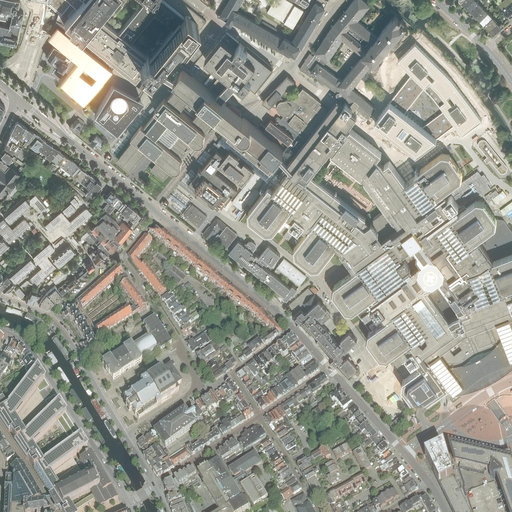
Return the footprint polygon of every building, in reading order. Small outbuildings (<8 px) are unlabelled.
[(0,0),(0,41),(2,42),(2,41),(15,44),(17,37),(19,24),(20,24),(23,12),(16,10),(17,7),(18,7),(19,1),(15,0),(0,0)] [(46,0),(61,12),(70,1),(76,7),(79,0),(46,0)] [(179,46),(182,41),(187,45),(206,21),(179,0),(79,0),(76,7),(72,13),(68,18),(59,13),(58,13),(58,14),(55,21),(53,29),(53,30),(52,31),(53,32),(65,36),(62,40),(61,40),(60,40),(59,40),(58,40),(58,41),(58,42),(58,43),(58,44),(58,45),(60,47),(59,48),(54,45),(46,57),(46,58),(46,59),(50,62),(52,61),(53,61),(54,59),(56,60),(54,64),(57,66),(62,70),(64,67),(66,68),(66,69),(65,71),(64,73),(64,74),(63,75),(63,76),(63,77),(64,78),(65,79),(66,80),(67,81),(68,82),(69,83),(71,85),(72,85),(74,87),(75,88),(77,89),(78,90),(80,91),(81,92),(82,93),(83,94),(85,95),(86,95),(86,96),(87,96),(87,95),(88,95),(89,95),(89,94),(90,94),(91,93),(92,92),(93,92),(93,91),(94,90),(95,90),(96,89),(97,88),(97,87),(98,87),(99,86),(102,82),(103,82),(112,70),(109,67),(113,62),(117,65),(120,68),(118,71),(134,84),(137,87),(140,89),(138,92),(137,94),(139,95),(140,93),(142,90),(143,92),(146,94),(160,76),(162,73),(169,64),(179,52),(177,50),(179,46)] [(292,0),(293,0),(292,1),(295,2),(300,5),(300,6),(302,7),(303,6),(307,8),(304,14),(303,13),(302,15),(303,16),(299,24),(297,27),(296,26),(295,28),(296,28),(293,32),(292,34),(287,32),(284,36),(284,37),(283,40),(281,39),(282,37),(275,33),(276,31),(276,29),(263,21),(261,21),(260,24),(245,16),(236,10),(239,4),(241,0),(229,0),(226,7),(224,6),(219,14),(217,16),(232,25),(234,21),(238,24),(289,54),(289,55),(293,57),(294,56),(296,57),(297,55),(302,47),(301,46),(328,0),(327,0),(292,0)] [(288,0),(274,0),(267,12),(293,27),(304,9),(288,0)] [(336,94),(338,96),(340,95),(341,94),(355,106),(367,116),(368,117),(376,108),(374,107),(351,88),(368,67),(371,63),(372,65),(392,43),(406,26),(406,25),(403,22),(404,21),(401,18),(400,20),(395,15),(377,36),(357,20),(360,17),(369,5),(370,4),(364,0),(354,0),(349,7),(331,28),(315,52),(316,52),(314,55),(310,53),(304,62),(300,69),(311,76),(313,73),(327,83),(335,89),(337,91),(336,92),(336,94)] [(471,0),(465,6),(470,11),(478,3),(475,0),(471,0)] [(511,4),(508,0),(504,0),(502,1),(511,13),(511,4)] [(509,19),(511,15),(511,13),(502,1),(497,5),(502,11),(502,12),(503,13),(504,13),(509,19)] [(475,15),(483,7),(478,3),(470,11),(474,14),(475,15)] [(477,18),(479,20),(487,12),(483,7),(475,15),(477,18)] [(381,15),(382,14),(378,10),(376,13),(377,14),(373,19),(372,18),(370,21),(374,24),(376,22),(375,21),(377,18),(378,19),(381,15)] [(482,22),(484,24),(492,17),(487,12),(479,20),(482,22)] [(496,22),(488,29),(492,33),(493,34),(503,26),(503,23),(502,22),(503,22),(500,19),(504,16),(502,14),(497,18),(499,20),(496,22)] [(484,24),(488,29),(496,22),(492,17),(484,24)] [(235,87),(239,83),(240,84),(239,85),(244,89),(245,89),(249,83),(255,87),(256,87),(256,86),(260,81),(260,82),(261,81),(261,80),(265,75),(265,76),(266,75),(266,74),(267,73),(267,74),(269,72),(268,71),(270,69),(270,70),(270,69),(270,68),(240,43),(239,43),(235,48),(235,49),(230,45),(229,44),(228,45),(226,43),(225,44),(223,42),(224,40),(223,41),(222,40),(218,37),(214,42),(213,44),(215,46),(217,44),(218,45),(217,46),(216,46),(212,50),(212,51),(213,51),(212,53),(212,52),(211,52),(207,56),(208,57),(208,58),(214,63),(213,64),(214,64),(215,64),(219,68),(220,69),(221,69),(225,73),(226,74),(227,73),(232,77),(231,78),(232,79),(229,82),(226,85),(216,95),(222,100),(235,87)] [(374,121),(416,153),(455,124),(462,133),(481,118),(451,78),(415,42),(397,60),(411,73),(374,121)] [(158,104),(155,108),(158,110),(144,127),(142,125),(131,137),(134,139),(118,159),(130,169),(146,149),(149,151),(148,152),(148,153),(149,154),(149,155),(150,155),(151,155),(152,155),(159,160),(151,170),(164,180),(171,170),(173,171),(174,171),(175,171),(177,171),(178,171),(179,170),(180,169),(181,168),(181,167),(181,165),(181,164),(181,162),(181,161),(182,160),(183,158),(182,157),(195,141),(196,141),(198,142),(200,142),(201,142),(203,140),(204,140),(204,139),(205,138),(205,137),(205,135),(205,134),(205,132),(205,131),(206,129),(205,128),(217,114),(225,120),(234,128),(243,117),(236,112),(222,100),(216,95),(183,69),(174,79),(168,76),(162,73),(160,76),(165,79),(177,87),(168,98),(165,95),(158,104)] [(269,107),(272,105),(280,96),(294,81),(287,76),(262,102),(269,107)] [(112,83),(96,112),(117,129),(143,97),(139,95),(137,94),(112,83)] [(511,292),(511,289),(509,289),(509,288),(511,287),(511,231),(503,220),(496,219),(484,202),(476,200),(457,214),(457,213),(458,213),(454,208),(458,204),(451,195),(447,198),(444,193),(442,194),(442,193),(460,179),(462,172),(449,155),(441,154),(421,168),(415,173),(416,175),(415,175),(412,177),(410,179),(405,182),(389,161),(384,165),(381,161),(377,158),(381,152),(350,128),(348,130),(346,129),(350,124),(351,122),(356,115),(351,111),(354,107),(355,107),(345,100),(342,104),(338,101),(337,100),(334,104),(333,106),(331,108),(329,111),(320,104),(321,102),(303,88),(294,99),(285,100),(280,96),(272,105),(273,105),(273,106),(272,106),(272,107),(277,108),(278,112),(278,111),(283,116),(284,115),(281,119),(279,117),(277,120),(279,122),(277,124),(271,119),(266,126),(272,130),(270,133),(266,129),(263,133),(243,117),(234,128),(227,138),(224,141),(222,143),(220,146),(214,142),(208,150),(210,151),(211,149),(216,153),(206,164),(214,170),(219,164),(243,183),(254,169),(265,177),(263,180),(261,183),(267,188),(248,212),(249,220),(257,226),(266,233),(273,232),(275,230),(285,238),(295,246),(294,248),(295,256),(303,261),(312,268),(319,267),(335,247),(340,251),(344,256),(349,263),(350,264),(352,267),(354,270),(355,269),(334,285),(333,293),(345,310),(353,311),(354,310),(370,331),(368,332),(367,339),(376,352),(379,357),(387,358),(389,357),(390,358),(391,360),(393,363),(396,366),(397,368),(399,371),(404,378),(402,379),(401,386),(408,396),(414,404),(421,405),(448,385),(449,386),(452,390),(452,391),(448,394),(453,399),(458,396),(460,394),(471,386),(469,383),(471,381),(472,381),(474,379),(476,377),(478,376),(481,374),(483,372),(486,371),(488,370),(489,371),(490,371),(491,371),(492,371),(492,370),(493,369),(493,368),(495,367),(497,366),(500,365),(502,364),(505,363),(507,363),(508,366),(511,364),(511,292)] [(73,123),(72,123),(69,126),(72,129),(73,129),(76,132),(78,130),(83,125),(82,125),(84,122),(78,118),(76,120),(76,119),(73,123)] [(21,132),(23,134),(28,128),(17,120),(15,121),(13,127),(21,132)] [(10,132),(18,137),(21,132),(13,127),(10,131),(11,131),(10,132)] [(21,136),(27,140),(33,132),(28,128),(23,134),(21,136)] [(8,137),(15,141),(18,137),(10,132),(9,134),(8,137)] [(38,136),(33,132),(27,140),(23,145),(24,147),(28,142),(31,144),(38,136)] [(89,143),(91,144),(94,147),(95,146),(96,148),(98,146),(100,148),(102,146),(100,145),(103,141),(102,140),(102,139),(102,138),(101,139),(96,135),(89,143)] [(43,139),(38,136),(31,144),(37,148),(43,139)] [(21,149),(17,146),(18,144),(15,141),(8,137),(7,138),(6,141),(19,151),(21,149)] [(37,148),(41,151),(49,142),(47,141),(46,142),(43,139),(37,148)] [(487,158),(484,160),(487,164),(490,161),(500,173),(500,174),(501,174),(502,174),(503,174),(504,174),(505,174),(506,173),(507,172),(507,171),(507,170),(507,169),(507,168),(507,167),(486,141),(485,141),(484,140),(483,140),(482,140),(481,140),(480,140),(480,141),(479,141),(479,142),(478,142),(478,143),(478,145),(478,146),(479,147),(487,158)] [(19,151),(6,141),(4,146),(4,147),(16,155),(19,151)] [(51,144),(49,142),(41,151),(46,155),(53,147),(50,144),(51,144)] [(58,150),(53,147),(46,155),(51,159),(58,150)] [(0,155),(3,157),(12,164),(13,161),(10,160),(9,159),(12,156),(4,149),(2,151),(2,153),(0,155)] [(64,155),(58,150),(51,159),(56,163),(64,155)] [(64,155),(56,163),(61,166),(68,158),(64,155)] [(0,193),(2,195),(7,189),(9,191),(16,180),(15,179),(19,173),(16,170),(16,169),(11,165),(12,164),(3,157),(1,159),(0,158),(0,193)] [(73,162),(68,158),(61,166),(66,170),(73,162)] [(78,165),(73,162),(66,170),(71,173),(78,165)] [(206,164),(204,167),(201,170),(199,168),(198,170),(200,172),(188,187),(196,193),(196,194),(200,189),(218,203),(217,205),(221,208),(234,193),(237,189),(214,170),(206,164)] [(78,165),(71,173),(75,177),(83,168),(81,167),(81,168),(78,165)] [(85,170),(83,168),(75,177),(80,181),(87,173),(84,170),(85,170)] [(261,183),(264,179),(255,171),(232,201),(242,209),(247,202),(250,204),(261,191),(257,188),(261,183)] [(454,199),(456,201),(457,200),(461,206),(478,194),(480,196),(490,189),(486,184),(489,182),(483,175),(481,176),(477,171),(450,191),(455,198),(454,199)] [(91,177),(87,173),(80,181),(85,184),(91,177)] [(85,184),(89,188),(96,180),(91,177),(85,184)] [(90,197),(94,192),(101,184),(96,180),(89,188),(85,193),(90,197)] [(21,187),(17,182),(9,195),(11,196),(21,187)] [(489,200),(493,205),(507,195),(503,190),(489,200)] [(113,193),(110,191),(106,195),(104,199),(109,202),(116,194),(114,192),(113,193)] [(29,200),(32,204),(39,198),(36,193),(29,200)] [(98,200),(94,203),(96,204),(101,199),(102,200),(103,199),(104,199),(106,195),(103,193),(98,200)] [(109,202),(103,209),(106,211),(109,214),(116,206),(122,199),(119,196),(116,194),(109,202)] [(80,200),(76,196),(74,195),(73,196),(61,207),(66,214),(78,204),(78,203),(80,202),(80,200)] [(31,205),(23,197),(3,215),(7,220),(5,221),(8,224),(10,223),(31,205)] [(43,202),(39,198),(32,204),(36,208),(43,202)] [(118,208),(114,213),(117,215),(127,203),(126,202),(122,199),(116,206),(118,208)] [(47,206),(43,202),(36,208),(39,211),(40,212),(47,206)] [(210,202),(209,202),(208,202),(208,203),(207,203),(207,204),(207,205),(208,206),(212,209),(213,210),(214,210),(214,209),(214,210),(215,209),(216,208),(216,207),(216,206),(215,206),(211,202),(210,202)] [(511,204),(510,202),(500,210),(504,215),(511,208),(511,204)] [(117,215),(115,217),(118,219),(122,215),(121,213),(123,212),(126,215),(132,207),(127,203),(117,215)] [(198,227),(207,217),(192,205),(190,203),(181,214),(182,214),(182,213),(184,214),(183,215),(189,220),(198,227)] [(47,207),(47,208),(38,216),(38,217),(39,219),(49,210),(47,207)] [(131,219),(137,212),(132,207),(126,215),(125,216),(127,218),(130,220),(131,219)] [(88,218),(92,214),(86,208),(85,208),(82,211),(88,218)] [(66,217),(60,210),(56,214),(62,221),(66,217)] [(107,254),(109,253),(121,242),(132,229),(122,221),(119,225),(115,220),(116,219),(109,214),(106,211),(96,221),(97,223),(90,229),(86,232),(77,240),(79,243),(83,239),(86,243),(87,242),(90,246),(91,244),(92,245),(94,242),(98,246),(99,246),(103,251),(104,250),(107,254)] [(82,211),(81,211),(78,214),(84,221),(88,218),(82,211)] [(142,217),(142,215),(137,212),(131,219),(130,220),(128,223),(133,227),(142,217)] [(58,225),(62,221),(56,214),(52,218),(58,225)] [(78,214),(76,216),(74,218),(80,225),(84,221),(78,214)] [(0,225),(3,229),(8,225),(8,224),(5,221),(3,218),(0,220),(0,225)] [(54,228),(58,225),(52,218),(48,221),(54,228)] [(74,218),(71,220),(69,221),(76,229),(80,225),(74,218)] [(203,234),(209,240),(216,232),(214,230),(216,228),(219,230),(220,228),(222,230),(226,225),(220,220),(220,221),(219,220),(217,218),(210,227),(209,226),(203,234)] [(30,225),(28,223),(25,219),(24,219),(23,219),(19,223),(25,230),(30,225)] [(50,231),(54,228),(48,221),(44,225),(49,231),(50,231)] [(69,221),(66,224),(65,225),(72,232),(76,229),(69,221)] [(21,233),(25,230),(19,223),(15,226),(21,233)] [(65,225),(61,229),(67,236),(72,232),(65,225)] [(157,238),(163,230),(159,227),(160,227),(157,225),(156,225),(155,225),(149,231),(151,233),(152,232),(156,235),(155,237),(157,238)] [(16,237),(21,233),(15,226),(10,230),(16,237)] [(225,250),(237,235),(226,226),(219,235),(218,234),(213,240),(225,250)] [(10,230),(7,233),(13,240),(16,237),(10,230)] [(167,233),(163,230),(157,238),(159,240),(160,238),(164,242),(163,243),(164,244),(172,236),(167,233)] [(9,243),(13,240),(7,233),(3,236),(4,237),(7,240),(9,243)] [(145,236),(140,243),(147,249),(153,242),(145,236)] [(170,250),(172,251),(178,243),(174,239),(172,236),(164,244),(164,245),(166,247),(167,246),(171,249),(170,250)] [(2,238),(0,239),(0,252),(8,246),(2,238)] [(268,269),(280,255),(268,245),(259,257),(256,255),(255,256),(252,254),(252,253),(256,248),(255,244),(251,241),(248,241),(245,246),(241,243),(242,241),(239,239),(232,248),(231,246),(229,249),(231,250),(229,252),(240,261),(240,262),(243,264),(249,268),(255,273),(264,280),(264,279),(284,295),(283,297),(287,300),(292,293),(292,294),(297,289),(292,285),(290,287),(279,278),(270,271),(271,271),(268,269)] [(44,246),(50,253),(54,250),(54,249),(48,242),(44,246)] [(97,262),(99,262),(104,257),(100,253),(100,254),(96,249),(91,245),(92,245),(91,244),(90,246),(87,242),(86,243),(82,246),(97,262)] [(140,243),(134,250),(141,256),(147,249),(140,243)] [(180,258),(180,257),(187,249),(184,246),(183,247),(178,243),(172,251),(174,253),(174,252),(178,255),(178,256),(180,258)] [(68,245),(52,259),(59,267),(61,269),(76,256),(81,261),(82,260),(82,259),(79,255),(77,255),(75,253),(74,251),(68,245)] [(46,256),(50,253),(44,246),(40,249),(46,256)] [(100,253),(104,257),(107,254),(104,250),(103,251),(99,246),(98,246),(96,249),(100,254),(100,253)] [(40,249),(36,253),(42,260),(46,256),(40,249)] [(186,262),(188,263),(194,256),(190,252),(191,252),(187,249),(180,257),(182,259),(183,257),(187,261),(186,262)] [(133,263),(137,260),(141,256),(134,250),(129,256),(130,257),(129,258),(133,263)] [(32,257),(35,260),(37,263),(38,264),(42,260),(36,253),(32,257)] [(194,268),(195,269),(202,261),(198,258),(198,259),(194,256),(188,263),(190,265),(191,264),(195,267),(194,268)] [(344,256),(337,260),(343,269),(350,264),(344,256)] [(35,265),(37,263),(35,260),(33,262),(29,257),(28,257),(8,274),(15,283),(35,265)] [(284,258),(276,268),(299,286),(306,276),(284,258)] [(86,267),(89,271),(95,266),(88,259),(84,263),(82,264),(85,268),(86,267)] [(52,271),(56,267),(55,266),(50,260),(45,264),(52,271)] [(133,263),(141,274),(148,268),(145,264),(142,266),(137,260),(133,263)] [(201,275),(203,277),(210,269),(205,265),(206,264),(202,261),(195,269),(195,270),(197,272),(198,271),(202,274),(201,275)] [(47,275),(52,271),(45,264),(41,268),(47,275)] [(116,281),(121,277),(123,275),(117,267),(116,268),(115,267),(113,270),(110,273),(116,281)] [(41,268),(37,271),(43,278),(47,275),(41,268)] [(147,281),(154,275),(148,268),(141,274),(147,281)] [(211,283),(211,282),(218,274),(214,271),(214,272),(210,269),(203,277),(205,278),(205,277),(210,280),(209,281),(211,283)] [(59,270),(59,271),(58,272),(59,273),(52,279),(54,281),(61,275),(60,274),(62,273),(59,270)] [(37,271),(33,274),(39,282),(43,278),(37,271)] [(106,276),(102,279),(109,286),(116,281),(110,273),(106,276)] [(35,285),(39,282),(33,274),(30,277),(30,279),(35,285)] [(217,287),(219,288),(225,281),(221,278),(222,277),(218,274),(211,282),(213,284),(214,283),(218,286),(217,287)] [(74,275),(64,283),(65,283),(67,285),(72,281),(75,284),(78,281),(75,277),(74,275)] [(131,285),(123,275),(121,277),(122,279),(120,280),(123,284),(120,286),(123,290),(131,285)] [(159,282),(154,275),(147,281),(152,288),(159,283),(159,282)] [(7,276),(3,279),(0,281),(0,287),(2,288),(7,292),(15,285),(7,276)] [(103,292),(109,286),(102,279),(99,282),(100,282),(96,285),(103,292)] [(29,282),(28,281),(26,280),(20,286),(22,288),(29,282)] [(227,295),(233,286),(229,283),(229,284),(225,281),(219,288),(221,290),(222,289),(226,292),(225,293),(227,295)] [(181,286),(184,291),(191,286),(189,282),(184,286),(183,285),(181,286)] [(69,288),(67,285),(65,283),(61,286),(65,292),(69,288)] [(163,288),(159,283),(152,288),(156,293),(163,288)] [(103,292),(96,285),(93,288),(92,288),(89,291),(96,298),(103,292)] [(136,292),(131,285),(123,290),(128,297),(136,292)] [(46,292),(50,297),(54,302),(62,295),(57,289),(54,286),(46,292)] [(234,302),(240,294),(236,290),(236,289),(233,286),(227,295),(226,295),(228,297),(229,296),(233,299),(232,300),(234,302)] [(20,297),(24,293),(19,287),(15,290),(15,291),(20,297)] [(33,303),(33,302),(34,299),(35,300),(42,293),(43,291),(45,289),(43,287),(41,290),(40,289),(39,292),(31,289),(28,294),(27,294),(25,300),(33,303)] [(167,293),(163,288),(156,293),(160,298),(167,293)] [(89,304),(96,298),(89,291),(86,294),(83,297),(89,304)] [(42,307),(50,297),(46,292),(42,298),(38,304),(42,307)] [(141,298),(136,292),(128,297),(134,304),(141,298)] [(91,319),(121,296),(119,293),(88,316),(91,319)] [(162,300),(166,305),(174,299),(171,294),(162,300)] [(242,308),(243,307),(249,299),(245,297),(240,294),(234,302),(236,303),(237,302),(241,306),(240,307),(242,308)] [(321,324),(322,323),(330,317),(330,314),(326,309),(324,306),(323,306),(321,304),(322,303),(321,303),(319,301),(318,301),(317,299),(313,295),(304,304),(307,307),(309,309),(305,313),(302,310),(301,309),(292,316),(299,324),(302,321),(314,334),(313,335),(313,336),(316,339),(319,343),(320,341),(320,342),(323,339),(323,338),(325,339),(326,338),(325,337),(329,333),(330,332),(327,329),(324,326),(323,326),(323,327),(321,324)] [(46,309),(54,302),(50,297),(42,307),(46,309)] [(83,310),(89,304),(83,297),(79,300),(76,303),(82,310),(83,310)] [(147,306),(141,298),(134,304),(137,309),(140,313),(146,309),(145,307),(147,306)] [(166,305),(169,310),(178,303),(174,299),(166,305)] [(250,314),(256,306),(252,303),(252,302),(249,299),(243,307),(244,309),(245,308),(249,311),(248,312),(250,314)] [(68,310),(73,316),(77,313),(74,310),(78,307),(75,303),(68,310)] [(169,310),(172,314),(181,308),(178,303),(169,310)] [(115,305),(114,304),(103,312),(104,313),(115,305)] [(86,314),(88,315),(100,306),(98,305),(86,314)] [(257,320),(264,312),(263,311),(260,309),(256,306),(250,314),(252,315),(253,314),(257,318),(256,319),(257,320)] [(6,307),(4,312),(21,318),(23,312),(6,307)] [(138,314),(140,313),(137,309),(135,310),(134,309),(133,309),(133,308),(129,311),(127,307),(123,310),(128,317),(131,315),(132,316),(137,312),(138,314)] [(182,310),(181,308),(172,314),(174,316),(173,317),(175,320),(185,313),(186,312),(184,309),(182,310)] [(68,318),(68,319),(73,316),(68,310),(61,315),(62,316),(61,318),(64,321),(68,318)] [(124,320),(128,317),(123,310),(115,315),(120,323),(124,320)] [(264,327),(271,321),(268,317),(264,312),(257,320),(264,327)] [(68,319),(72,324),(80,318),(77,313),(73,316),(68,319)] [(103,314),(102,313),(92,321),(93,322),(103,314)] [(178,325),(188,318),(185,313),(175,320),(178,325)] [(27,315),(25,318),(38,326),(40,322),(27,315)] [(117,325),(120,323),(115,315),(108,320),(113,327),(116,325),(117,325)] [(142,360),(156,351),(157,351),(157,350),(159,349),(160,350),(171,343),(170,342),(168,338),(165,335),(166,335),(165,334),(165,335),(163,331),(161,328),(161,327),(158,324),(159,324),(158,324),(158,323),(156,321),(156,320),(155,319),(154,317),(154,316),(152,318),(143,324),(145,327),(142,329),(147,337),(146,338),(146,337),(133,346),(131,347),(130,346),(123,350),(123,351),(110,360),(109,359),(103,363),(102,364),(113,381),(120,376),(120,375),(133,367),(134,367),(141,362),(140,361),(142,360)] [(73,325),(75,329),(84,323),(80,318),(72,324),(73,325)] [(191,323),(188,318),(178,325),(181,328),(181,327),(183,329),(190,324),(191,325),(196,322),(194,321),(191,323)] [(100,325),(101,326),(105,333),(109,330),(113,327),(108,320),(100,325)] [(281,332),(278,328),(272,322),(264,328),(266,330),(268,330),(270,332),(272,331),(273,330),(277,336),(281,333),(280,332),(281,332)] [(78,332),(79,335),(88,330),(84,324),(84,323),(75,329),(78,332)] [(44,324),(41,327),(50,337),(53,334),(44,324)] [(100,336),(102,335),(105,333),(101,326),(95,330),(100,336)] [(185,337),(193,332),(192,331),(192,330),(190,326),(181,331),(183,333),(183,334),(183,335),(185,337)] [(91,336),(88,330),(79,335),(82,341),(86,339),(91,336)] [(268,337),(267,337),(270,341),(277,336),(273,330),(272,331),(270,333),(270,334),(267,336),(268,337)] [(209,343),(213,340),(207,331),(194,340),(193,339),(191,336),(186,340),(188,342),(186,344),(192,354),(209,343)] [(343,357),(340,354),(356,340),(349,332),(341,339),(342,339),(340,341),(342,344),(340,345),(338,343),(337,343),(329,334),(330,334),(330,333),(330,332),(329,333),(325,337),(326,338),(325,339),(323,338),(323,339),(320,342),(320,341),(319,343),(320,343),(320,342),(332,356),(329,358),(332,362),(336,366),(338,364),(341,361),(340,360),(343,357)] [(55,336),(51,339),(59,350),(66,362),(71,359),(55,336)] [(86,339),(90,345),(99,339),(97,336),(93,339),(91,336),(86,339)] [(284,340),(288,344),(295,339),(292,336),(290,336),(284,340)] [(263,346),(270,341),(267,337),(263,340),(262,339),(260,340),(263,346)] [(84,349),(90,345),(86,339),(82,341),(83,342),(79,344),(82,349),(83,348),(84,349)] [(253,343),(258,350),(263,346),(260,340),(258,339),(253,343)] [(287,352),(298,344),(295,339),(288,344),(284,348),(287,352)] [(13,340),(6,350),(13,354),(14,352),(20,345),(13,340)] [(219,349),(216,343),(211,346),(196,356),(198,358),(198,359),(201,364),(201,363),(203,366),(218,356),(217,355),(219,353),(220,354),(226,349),(224,346),(218,351),(219,349)] [(253,354),(258,350),(253,343),(248,346),(249,348),(253,354)] [(287,352),(284,348),(280,343),(271,350),(277,358),(280,356),(281,358),(288,353),(287,352)] [(46,344),(42,347),(48,357),(53,354),(46,344)] [(291,357),(302,348),(298,344),(287,352),(288,353),(291,357)] [(14,352),(20,358),(26,351),(20,345),(14,352)] [(292,362),(306,353),(302,348),(291,357),(286,360),(289,365),(292,362)] [(246,359),(249,357),(245,351),(243,352),(241,349),(239,351),(242,353),(246,359)] [(15,355),(13,354),(6,350),(4,354),(12,359),(13,359),(14,360),(16,356),(15,355)] [(277,358),(271,350),(267,353),(273,362),(276,360),(277,361),(277,362),(279,361),(277,358)] [(30,357),(26,351),(20,358),(19,359),(18,360),(16,362),(18,364),(20,363),(30,357)] [(241,363),(246,359),(242,353),(237,357),(241,363)] [(273,362),(267,353),(263,356),(272,368),(274,369),(277,366),(275,363),(273,364),(272,363),(273,362)] [(306,353),(292,362),(294,364),(296,362),(298,366),(300,365),(309,358),(306,353)] [(10,361),(6,359),(2,356),(0,360),(0,362),(9,368),(11,364),(12,365),(13,363),(10,361)] [(226,359),(229,363),(233,368),(235,367),(234,366),(237,364),(231,356),(226,359)] [(272,368),(263,356),(259,359),(265,368),(267,367),(269,370),(272,368)] [(355,370),(355,369),(356,368),(349,360),(351,358),(349,356),(342,362),(341,361),(338,364),(348,375),(351,372),(352,373),(355,370)] [(26,369),(34,364),(30,357),(20,363),(18,364),(21,368),(23,367),(25,369),(25,368),(26,369)] [(54,358),(50,360),(60,377),(64,375),(58,365),(54,358)] [(309,358),(300,365),(301,367),(299,369),(301,371),(313,362),(309,358)] [(265,368),(259,359),(254,362),(261,371),(262,372),(264,371),(265,373),(264,373),(267,376),(270,374),(268,372),(265,368)] [(72,360),(68,362),(76,376),(80,374),(72,360)] [(209,371),(218,365),(214,360),(205,365),(209,371)] [(409,406),(391,381),(401,374),(392,361),(381,368),(379,366),(359,383),(393,422),(399,416),(399,415),(409,406)] [(0,362),(0,372),(2,375),(3,375),(7,368),(9,369),(10,368),(9,368),(0,362)] [(257,367),(254,363),(254,362),(247,368),(263,387),(269,382),(265,377),(262,380),(259,375),(256,370),(258,368),(256,367),(257,367)] [(310,372),(317,367),(313,362),(301,371),(304,376),(310,372)] [(229,372),(233,368),(229,363),(225,367),(226,368),(229,372)] [(469,383),(471,386),(479,383),(486,380),(493,377),(501,372),(508,366),(507,363),(505,363),(502,364),(500,365),(497,366),(495,367),(493,368),(493,369),(492,370),(492,371),(491,371),(490,371),(489,371),(488,370),(486,371),(483,372),(481,374),(478,376),(476,377),(474,379),(472,381),(471,381),(469,383)] [(97,508),(98,508),(118,499),(111,487),(96,495),(87,478),(86,477),(84,479),(71,459),(78,455),(80,459),(90,453),(88,451),(50,390),(54,397),(51,398),(46,390),(49,388),(34,364),(26,369),(25,368),(25,369),(25,370),(24,371),(29,378),(7,406),(0,410),(0,415),(0,416),(0,415),(0,419),(8,432),(10,431),(15,440),(14,441),(27,459),(27,458),(60,511),(73,511),(72,509),(68,503),(89,492),(98,507),(97,508)] [(172,364),(161,371),(156,374),(155,374),(156,374),(155,373),(154,373),(154,374),(151,376),(150,376),(149,376),(149,377),(146,379),(145,379),(144,380),(145,380),(141,382),(140,383),(138,385),(137,386),(137,385),(135,387),(134,386),(133,387),(131,389),(130,389),(128,391),(128,390),(127,391),(123,394),(125,397),(124,398),(124,399),(125,399),(127,403),(127,404),(126,404),(125,405),(126,407),(126,406),(126,407),(127,408),(128,409),(128,410),(129,411),(130,411),(130,410),(131,410),(132,410),(134,414),(135,416),(136,415),(136,414),(139,418),(140,418),(139,418),(143,416),(147,413),(146,413),(149,412),(150,411),(155,407),(156,408),(157,407),(157,406),(160,404),(162,404),(161,403),(165,401),(165,402),(166,401),(166,400),(170,398),(171,398),(170,396),(178,391),(175,386),(181,383),(173,370),(172,370),(171,369),(174,367),(172,364)] [(218,365),(209,371),(213,376),(221,371),(221,372),(226,368),(225,367),(225,366),(220,369),(218,366),(218,365)] [(310,372),(313,376),(319,372),(319,370),(317,367),(310,372)] [(246,368),(242,371),(246,375),(247,377),(248,377),(251,374),(246,368)] [(292,369),(302,383),(307,380),(304,376),(301,371),(299,369),(297,370),(295,368),(292,369)] [(292,369),(288,373),(298,386),(302,383),(292,369)] [(224,375),(221,372),(221,371),(213,376),(213,377),(216,381),(224,375)] [(240,380),(246,375),(242,371),(237,375),(240,380)] [(283,382),(290,392),(294,389),(286,377),(283,373),(280,374),(285,381),(283,382)] [(248,378),(248,377),(247,377),(246,375),(240,380),(243,384),(252,378),(253,377),(252,375),(248,378)] [(298,386),(289,375),(286,377),(294,389),(298,386)] [(277,382),(286,394),(290,392),(283,382),(279,376),(275,379),(277,382)] [(65,378),(61,380),(67,389),(70,386),(65,378)] [(82,378),(78,379),(89,397),(92,395),(82,378)] [(246,389),(255,383),(256,382),(255,380),(252,382),(250,380),(253,379),(252,378),(243,384),(246,389)] [(321,387),(329,382),(326,379),(324,379),(318,383),(321,387)] [(225,383),(226,385),(230,391),(234,396),(235,396),(238,393),(229,380),(225,383)] [(277,400),(281,397),(276,389),(271,381),(269,382),(272,386),(271,387),(274,390),(271,392),(277,400)] [(277,382),(275,383),(277,386),(278,387),(276,389),(281,397),(286,394),(277,382)] [(249,393),(256,388),(254,385),(255,384),(255,383),(246,389),(249,393)] [(322,390),(321,387),(318,383),(313,386),(318,392),(322,390)] [(234,396),(230,391),(226,385),(221,388),(227,395),(230,399),(234,396)] [(313,386),(308,389),(312,396),(318,392),(313,386)] [(252,397),(259,392),(257,390),(258,389),(257,387),(256,388),(249,393),(252,397)] [(221,388),(218,391),(223,398),(227,403),(230,400),(230,399),(227,395),(221,388)] [(313,396),(312,396),(308,389),(307,390),(304,392),(308,399),(311,403),(308,405),(309,406),(314,403),(313,401),(312,402),(310,398),(313,396)] [(73,390),(69,393),(79,408),(83,406),(73,390)] [(227,403),(223,398),(218,391),(214,394),(221,402),(223,400),(226,404),(227,403)] [(255,401),(263,396),(263,395),(266,393),(265,392),(262,394),(260,391),(259,392),(252,397),(255,401)] [(332,402),(333,404),(345,395),(343,392),(342,392),(341,392),(340,391),(329,398),(332,402)] [(277,400),(271,392),(267,395),(268,396),(273,403),(277,400)] [(299,395),(304,402),(308,399),(304,392),(299,395)] [(222,404),(221,402),(214,394),(213,393),(208,396),(217,408),(218,409),(223,405),(222,404)] [(295,398),(299,404),(302,403),(305,409),(307,407),(304,402),(299,395),(295,398)] [(337,406),(337,405),(339,407),(349,400),(345,395),(333,404),(331,406),(333,409),(337,407),(337,406)] [(217,408),(208,396),(200,401),(200,402),(208,411),(212,418),(218,413),(215,409),(217,408)] [(246,404),(240,396),(236,398),(235,396),(234,396),(237,401),(241,406),(245,404),(246,404)] [(263,396),(255,401),(258,405),(262,402),(265,400),(265,399),(266,397),(265,396),(264,397),(263,396)] [(268,396),(266,397),(265,399),(265,400),(269,405),(273,403),(268,396)] [(290,401),(295,409),(300,406),(299,404),(295,398),(290,401)] [(95,399),(90,402),(101,420),(105,417),(95,399)] [(342,410),(342,411),(343,411),(346,408),(352,404),(349,400),(339,407),(338,408),(338,410),(339,411),(340,411),(342,410)] [(233,404),(233,405),(237,410),(238,410),(241,414),(249,408),(246,404),(245,404),(241,406),(237,401),(233,404)] [(286,404),(290,410),(290,411),(295,409),(290,401),(286,404)] [(197,407),(203,415),(208,411),(200,402),(196,404),(197,407)] [(261,410),(262,410),(266,407),(262,402),(258,405),(261,410)] [(315,422),(324,416),(323,413),(327,411),(323,403),(318,406),(319,408),(310,414),(315,422)] [(281,407),(285,413),(290,410),(286,404),(281,407)] [(356,408),(352,404),(346,408),(349,413),(356,408)] [(208,422),(203,415),(197,407),(193,410),(199,418),(201,416),(204,421),(201,423),(203,426),(206,423),(208,422)] [(287,416),(285,413),(281,407),(277,409),(286,423),(287,423),(287,424),(288,423),(289,425),(293,423),(293,420),(288,422),(287,420),(286,420),(284,418),(287,416)] [(85,408),(81,411),(89,424),(94,421),(85,408)] [(195,414),(190,408),(186,411),(197,426),(201,433),(204,432),(199,424),(195,417),(196,417),(194,414),(195,414)] [(241,414),(243,417),(251,412),(249,408),(241,414)] [(349,416),(347,418),(349,420),(359,413),(356,408),(349,413),(347,414),(349,416)] [(273,412),(282,426),(286,423),(277,409),(273,412)] [(171,444),(190,431),(197,426),(186,411),(154,433),(157,438),(158,439),(165,448),(171,444)] [(347,415),(343,411),(342,411),(340,413),(340,412),(336,414),(340,419),(347,415)] [(253,415),(251,412),(243,417),(246,421),(253,416),(253,415)] [(273,412),(269,415),(275,424),(277,422),(280,427),(282,426),(273,412)] [(362,417),(359,413),(349,420),(347,422),(348,423),(350,422),(351,424),(350,424),(351,425),(362,417)] [(245,422),(241,416),(240,414),(235,417),(236,418),(240,425),(245,422)] [(231,430),(240,425),(236,418),(233,421),(229,415),(223,420),(225,423),(226,424),(227,423),(231,430)] [(269,415),(268,415),(264,418),(269,426),(273,424),(273,425),(272,425),(274,428),(277,427),(275,424),(269,415)] [(358,429),(367,422),(362,417),(351,425),(350,426),(352,430),(354,432),(358,429)] [(107,419),(103,421),(114,439),(117,437),(107,419)] [(363,432),(370,426),(367,422),(358,429),(360,431),(357,433),(359,435),(363,433),(363,432)] [(226,424),(225,423),(222,425),(227,433),(231,430),(227,423),(226,424)] [(287,423),(286,423),(282,426),(280,427),(274,431),(277,435),(285,430),(284,427),(286,426),(285,426),(287,424),(287,423)] [(95,425),(91,427),(102,445),(106,443),(95,425)] [(227,433),(222,425),(217,428),(222,436),(223,436),(227,433)] [(251,449),(249,447),(257,442),(266,436),(262,430),(260,427),(257,426),(254,428),(255,428),(250,431),(247,432),(247,431),(245,432),(244,434),(245,434),(241,437),(242,437),(241,440),(238,442),(240,445),(243,448),(244,451),(246,453),(251,449)] [(364,442),(368,439),(366,437),(373,431),(370,426),(363,432),(363,433),(365,435),(361,438),(364,442)] [(277,435),(280,440),(288,434),(287,432),(292,429),(291,427),(288,429),(285,430),(277,435)] [(213,434),(210,436),(213,441),(217,439),(221,437),(216,430),(212,432),(213,434)] [(369,441),(377,435),(373,431),(366,437),(368,439),(369,441)] [(157,438),(154,433),(154,432),(150,434),(150,435),(154,440),(155,440),(155,441),(158,439),(157,438)] [(290,437),(288,434),(280,440),(282,444),(291,439),(294,437),(293,435),(290,437)] [(155,441),(155,440),(154,440),(150,435),(144,439),(148,445),(155,441)] [(373,443),(374,445),(380,439),(377,435),(369,441),(366,444),(368,447),(373,443)] [(213,441),(210,436),(207,439),(205,437),(201,439),(206,447),(210,444),(213,441)] [(7,442),(5,443),(2,438),(0,438),(0,450),(2,454),(9,450),(7,447),(9,446),(7,442)] [(142,449),(148,445),(144,439),(138,443),(140,445),(139,445),(142,449)] [(206,447),(201,439),(198,442),(199,444),(195,446),(199,451),(202,448),(203,449),(206,447)] [(291,439),(282,444),(285,448),(293,443),(296,441),(295,440),(293,441),(291,439)] [(384,444),(380,439),(374,445),(375,446),(376,448),(374,450),(375,451),(384,444)] [(259,452),(272,444),(269,440),(261,445),(262,448),(260,449),(259,449),(257,450),(259,452)] [(217,453),(222,460),(224,459),(239,448),(235,442),(233,443),(232,443),(219,451),(220,452),(217,453)] [(285,448),(288,453),(296,447),(293,443),(285,448)] [(152,450),(143,456),(150,466),(153,471),(156,476),(158,477),(163,474),(161,469),(160,467),(162,466),(161,465),(163,465),(165,464),(170,461),(167,456),(159,444),(151,449),(152,450)] [(264,452),(266,455),(274,449),(272,444),(259,452),(261,455),(262,454),(262,453),(264,452)] [(351,452),(347,444),(342,447),(347,455),(351,452)] [(388,450),(384,444),(375,451),(375,452),(376,452),(376,451),(377,450),(379,452),(377,454),(379,458),(381,455),(388,450)] [(142,449),(145,454),(150,450),(148,445),(142,449)] [(191,446),(187,449),(192,456),(196,453),(195,453),(199,451),(195,446),(192,448),(191,446)] [(110,447),(106,450),(115,464),(119,461),(110,447)] [(298,451),(296,447),(288,453),(291,456),(298,451)] [(337,449),(342,458),(347,455),(342,447),(337,449)] [(444,447),(431,453),(425,456),(439,486),(454,481),(446,457),(444,447)] [(499,482),(509,511),(511,511),(511,460),(509,452),(510,454),(503,456),(502,454),(498,456),(499,457),(497,457),(490,456),(490,455),(490,456),(483,454),(476,452),(469,451),(469,450),(469,451),(462,449),(462,448),(462,449),(455,447),(454,448),(451,448),(451,447),(455,463),(456,463),(460,464),(459,468),(484,474),(485,470),(490,472),(489,476),(490,476),(491,476),(491,477),(491,478),(492,478),(493,479),(497,478),(498,480),(499,482)] [(355,458),(363,453),(361,448),(353,453),(355,458)] [(268,459),(277,453),(274,449),(266,455),(268,459)] [(314,461),(315,460),(318,461),(320,457),(321,458),(323,457),(326,459),(330,456),(326,449),(324,449),(311,456),(314,461)] [(332,452),(337,460),(342,458),(337,449),(332,452)] [(12,455),(9,450),(2,454),(6,461),(11,459),(15,464),(21,462),(14,453),(12,455)] [(380,460),(381,462),(383,461),(392,454),(388,450),(381,455),(383,458),(380,460)] [(184,461),(190,457),(186,451),(184,452),(183,451),(179,454),(180,455),(184,461)] [(91,453),(90,453),(80,459),(78,461),(88,476),(86,477),(87,478),(100,470),(91,453)] [(232,480),(231,481),(219,462),(219,461),(208,467),(207,468),(208,468),(207,468),(206,469),(206,468),(201,472),(200,472),(201,472),(199,473),(198,473),(202,480),(205,485),(203,486),(219,511),(242,511),(249,508),(246,504),(249,502),(253,509),(259,506),(260,508),(272,500),(255,475),(253,476),(250,471),(262,464),(255,453),(229,470),(232,476),(233,475),(246,495),(244,496),(242,497),(232,480)] [(277,453),(268,459),(271,463),(280,457),(277,453)] [(358,462),(366,458),(363,453),(355,458),(358,462)] [(379,467),(380,469),(384,467),(395,458),(392,454),(383,461),(386,464),(383,465),(379,467)] [(180,455),(174,458),(178,465),(184,461),(180,455)] [(271,463),(274,468),(283,462),(280,457),(271,463)] [(174,468),(178,465),(174,458),(170,461),(174,468)] [(361,467),(369,463),(366,458),(358,462),(361,467)] [(389,470),(399,463),(395,458),(384,467),(380,469),(382,472),(388,468),(389,470)] [(298,464),(298,465),(297,466),(298,467),(299,469),(310,463),(307,459),(299,464),(298,464)] [(174,468),(170,461),(165,464),(166,466),(169,471),(174,468)] [(275,469),(277,472),(286,466),(283,462),(274,468),(270,470),(271,472),(275,469)] [(325,466),(328,471),(336,467),(333,462),(325,466)] [(5,493),(4,497),(3,511),(2,511),(47,511),(49,511),(49,510),(48,510),(49,509),(44,501),(28,503),(28,502),(27,501),(23,502),(22,503),(23,511),(22,511),(17,511),(18,505),(13,505),(15,480),(16,479),(30,503),(42,499),(32,482),(21,463),(10,468),(13,475),(5,474),(5,475),(5,476),(5,477),(5,478),(5,479),(5,485),(4,485),(4,493),(5,493)] [(302,474),(308,470),(311,468),(309,464),(310,463),(299,469),(299,470),(299,469),(302,474)] [(363,472),(371,468),(369,463),(361,467),(363,472)] [(392,474),(396,471),(402,467),(399,463),(389,470),(386,471),(387,473),(388,473),(388,472),(390,471),(392,474)] [(120,464),(116,466),(127,485),(131,483),(120,464)] [(289,471),(286,466),(277,472),(280,477),(289,471)] [(178,477),(186,491),(188,490),(199,483),(197,481),(187,488),(186,487),(188,485),(187,484),(189,483),(189,482),(191,481),(192,483),(196,480),(195,478),(198,476),(196,474),(192,467),(183,472),(183,474),(178,477)] [(339,472),(336,467),(328,471),(330,476),(338,472),(339,472)] [(397,478),(405,471),(402,467),(396,471),(398,474),(396,476),(397,478)] [(313,471),(311,468),(308,470),(302,474),(304,478),(317,470),(316,469),(313,471)] [(471,511),(509,511),(499,482),(498,480),(497,478),(493,479),(492,478),(491,478),(491,477),(491,476),(490,476),(489,476),(490,472),(485,470),(484,474),(459,468),(458,469),(466,493),(471,511)] [(111,487),(100,470),(87,478),(96,495),(111,487)] [(307,482),(315,477),(317,476),(315,474),(318,472),(317,470),(304,478),(306,482),(307,482)] [(280,477),(283,481),(292,475),(289,471),(280,477)] [(401,478),(402,480),(409,476),(405,471),(397,478),(394,479),(396,482),(401,478)] [(329,481),(337,477),(336,476),(339,475),(338,472),(330,476),(327,477),(329,481)] [(284,484),(285,485),(295,479),(292,475),(283,481),(282,481),(284,484)] [(357,477),(362,485),(366,483),(362,475),(357,477)] [(402,481),(405,486),(412,480),(409,476),(402,480),(402,481)] [(164,494),(165,497),(168,496),(168,495),(172,493),(173,496),(177,495),(179,494),(179,493),(185,491),(186,491),(178,477),(172,481),(172,482),(164,485),(167,493),(164,494)] [(309,487),(317,482),(315,477),(307,482),(309,487)] [(329,481),(331,486),(337,482),(336,481),(338,480),(337,477),(329,481)] [(353,481),(357,488),(362,485),(357,477),(352,480),(353,481)] [(297,484),(295,479),(285,485),(288,490),(290,489),(297,484)] [(405,486),(404,486),(408,494),(417,489),(418,487),(412,480),(405,486)] [(351,492),(357,489),(357,488),(353,481),(347,484),(351,492)] [(439,486),(447,502),(452,511),(462,511),(468,510),(454,481),(439,486)] [(309,487),(312,491),(320,487),(317,482),(309,487)] [(345,495),(351,492),(347,484),(341,487),(345,495)] [(288,490),(285,485),(281,488),(282,491),(275,494),(277,497),(288,490)] [(293,495),(301,490),(298,485),(290,490),(293,495)] [(315,496),(318,494),(323,492),(320,487),(312,491),(315,496)] [(339,498),(345,495),(341,487),(335,490),(339,498)] [(288,490),(277,497),(280,503),(293,495),(290,490),(290,489),(288,490)] [(329,494),(334,502),(339,498),(335,490),(329,494)] [(380,498),(376,501),(381,509),(399,498),(394,490),(390,493),(389,492),(380,497),(380,498)] [(166,499),(169,505),(182,500),(181,499),(186,498),(185,494),(183,495),(182,496),(180,496),(178,497),(177,495),(173,496),(166,499)] [(339,511),(334,502),(329,494),(327,496),(328,499),(325,501),(326,503),(324,503),(328,510),(328,511),(339,511)] [(312,511),(304,496),(292,502),(297,511),(296,511),(312,511)] [(418,499),(421,503),(425,511),(436,511),(427,497),(424,496),(421,498),(421,497),(418,499)] [(413,508),(418,505),(421,503),(418,499),(418,498),(400,509),(401,511),(411,511),(414,510),(413,508)] [(186,511),(182,502),(170,506),(171,508),(170,510),(171,510),(172,510),(172,511),(186,511)]
